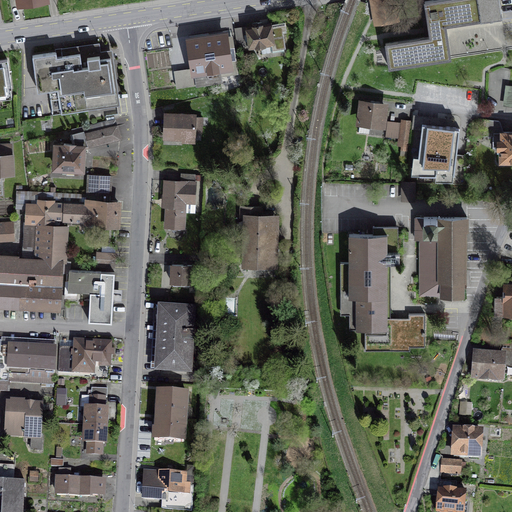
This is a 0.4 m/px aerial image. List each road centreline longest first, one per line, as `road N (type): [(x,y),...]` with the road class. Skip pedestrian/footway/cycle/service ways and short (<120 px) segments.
road 1 (residential): [(117,511),(142,191),(126,18)]
road 2 (residential): [(411,511),(490,261),(511,217)]
road 3 (secondary): [(258,0),(126,18)]
road 4 (secondary): [(126,18),(0,38)]
road 5 (unknown): [(383,227),(510,220)]
